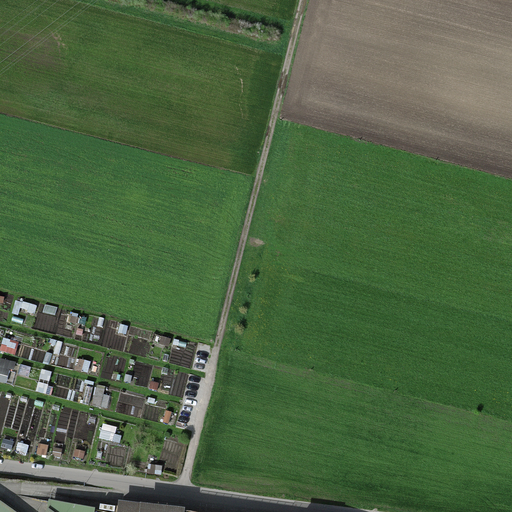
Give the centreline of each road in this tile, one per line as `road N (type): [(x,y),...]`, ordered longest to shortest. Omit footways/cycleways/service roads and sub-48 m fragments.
road 1 (track): [(306,0),(182,493)]
road 2 (residential): [(0,469),(324,511)]
